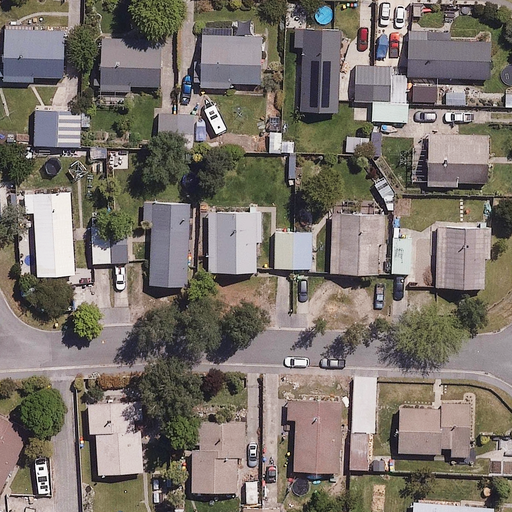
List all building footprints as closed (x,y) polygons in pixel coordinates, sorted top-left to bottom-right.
[(231,23),(203,23),(203,54),(195,54),(195,85),(231,85),(231,81),(263,80),(262,32),(231,32),(231,23)] [(374,99),(375,64),(342,63),(343,25),(294,23),(294,46),(303,46),(301,108),(339,109),(340,93),(353,93),(353,98),(374,99)] [(67,26),(6,26),(6,79),(36,78),(36,74),(67,73),(67,26)] [(450,26),(410,26),(409,74),(493,75),(493,34),(449,33),(450,26)] [(162,39),(101,39),(101,89),(134,89),(134,83),(163,83),(162,39)] [(397,65),(375,64),(374,99),(374,120),(409,121),(410,79),(396,79),(397,65)] [(179,145),(213,144),(213,110),(220,110),(220,94),(199,95),(199,111),(179,111),(179,135),(179,145)] [(82,106),(38,106),(38,142),(82,142),(82,106)] [(179,135),(179,111),(155,111),(155,135),(179,135)] [(25,126),(0,126),(0,139),(25,139),(25,126)] [(462,177),(493,177),(493,132),(428,132),(429,184),(462,184),(462,177)] [(75,271),(75,261),(90,261),(88,234),(74,234),(72,186),(25,188),(26,211),(33,210),(36,273),(75,271)] [(190,200),(145,199),(145,218),(154,218),(152,281),(189,282),(190,200)] [(333,241),(315,242),(316,270),(379,269),(379,243),(389,242),(388,209),(369,210),(368,200),(332,201),(333,241)] [(209,225),(200,225),(201,252),(210,251),(211,270),(259,268),(258,239),(264,238),(263,209),(209,210),(209,225)] [(88,234),(90,261),(134,259),(133,232),(109,233),(108,219),(88,220),(88,234)] [(433,237),(393,237),(393,269),(412,269),(412,284),(486,284),(486,254),(493,254),(493,222),(433,222),(433,237)] [(13,228),(0,229),(0,249),(14,249),(13,228)] [(312,228),(269,228),(269,264),(312,264),(312,228)] [(340,384),(298,383),(296,465),(339,466),(340,384)] [(99,470),(144,469),(143,417),(149,417),(148,400),(91,401),(92,430),(98,430),(99,470)] [(396,450),(441,452),(442,444),(451,445),(451,452),(470,452),(471,402),(397,400),(396,450)] [(31,427),(0,411),(0,489),(1,490),(31,427)] [(246,453),(246,416),(192,416),(192,487),(238,487),(238,453),(246,453)] [(370,441),(351,440),(350,464),(369,465),(370,441)] [(493,511),(494,504),(415,500),(414,511),(493,511)]
